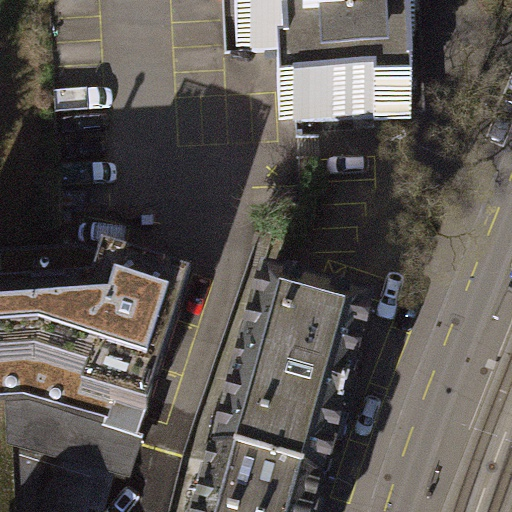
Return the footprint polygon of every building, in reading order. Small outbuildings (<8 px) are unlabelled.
[(237,0),(238,19),(248,19),(249,59),(281,58),(282,87),(291,87),(292,126),(373,123),(373,113),(413,111),(409,4),(367,5),(366,0),(237,0)] [(0,402),(21,403),(139,440),(182,284),(69,248),(0,251),(0,402)] [(217,463),(322,492),(373,316),(265,285),(217,463)] [(21,403),(0,402),(0,511),(91,511),(92,511),(106,511),(116,483),(122,485),(139,440),(21,403)] [(203,511),(316,511),(322,492),(217,463),(203,511)]
